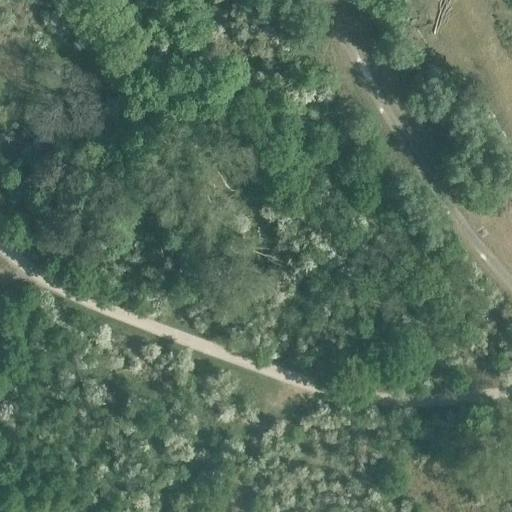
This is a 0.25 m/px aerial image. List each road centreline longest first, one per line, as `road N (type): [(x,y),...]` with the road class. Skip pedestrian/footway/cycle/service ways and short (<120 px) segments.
road 1 (track): [(511,392),(408,402),(305,381),(94,302),(0,234)]
road 2 (unknown): [(30,511),(30,479),(17,449),(33,331),(28,303),(0,280)]
